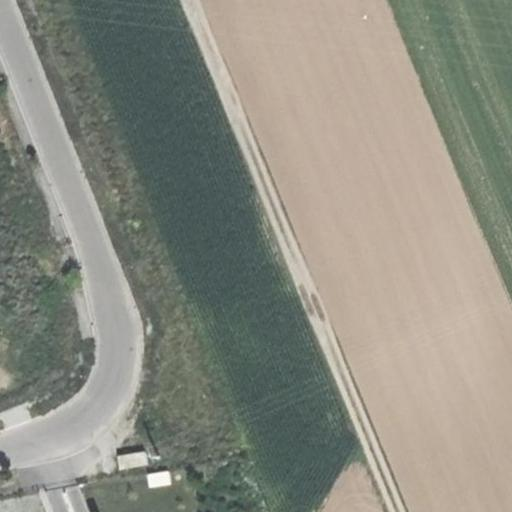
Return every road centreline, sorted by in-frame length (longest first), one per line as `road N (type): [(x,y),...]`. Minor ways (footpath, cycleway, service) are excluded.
road 1 (track): [(189,0),(398,511)]
road 2 (unclassified): [(0,454),(84,422),(111,399),(121,370),(111,291),(0,8)]
